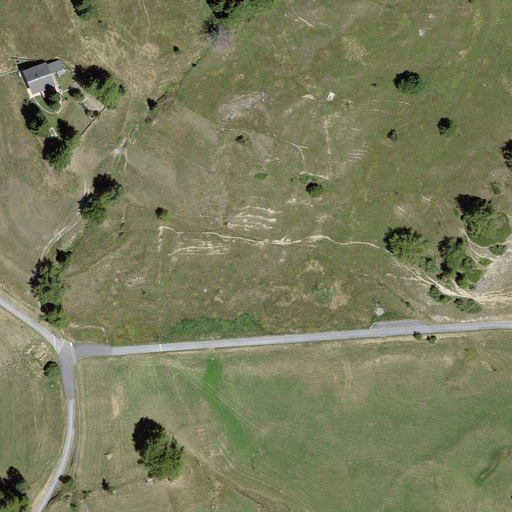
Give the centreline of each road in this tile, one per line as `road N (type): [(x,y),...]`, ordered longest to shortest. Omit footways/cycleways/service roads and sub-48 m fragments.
road 1 (unclassified): [(511,324),(68,353)]
road 2 (unclassified): [(41,511),(71,445),(68,353)]
